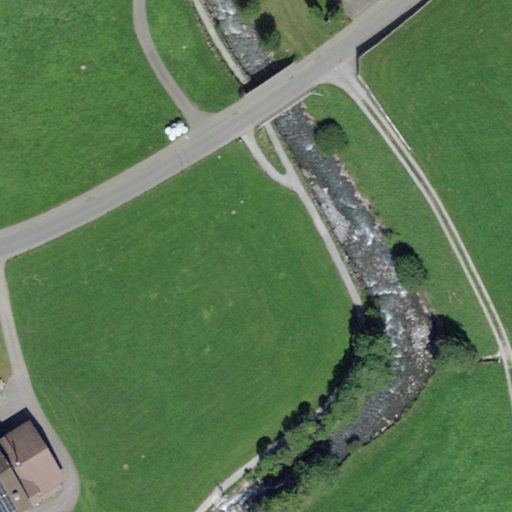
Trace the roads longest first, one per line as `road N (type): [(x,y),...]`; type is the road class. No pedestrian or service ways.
road 1 (tertiary): [(0,252),(241,119),(404,0)]
road 2 (track): [(335,54),(442,210),(482,287),(511,373)]
